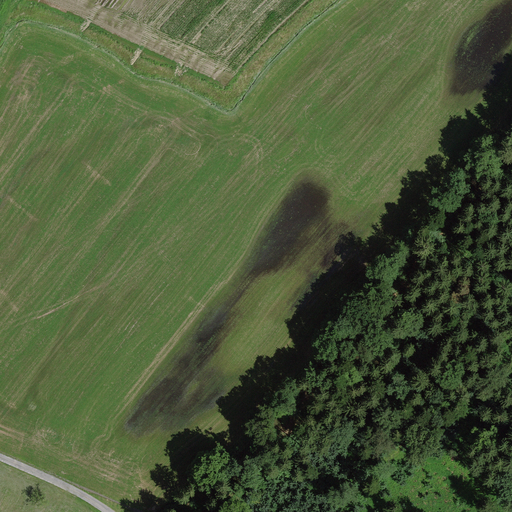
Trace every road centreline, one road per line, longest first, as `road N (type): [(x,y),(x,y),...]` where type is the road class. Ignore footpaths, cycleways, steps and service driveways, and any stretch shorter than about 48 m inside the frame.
road 1 (track): [(319,511),(469,376),(511,324)]
road 2 (track): [(0,456),(109,511)]
